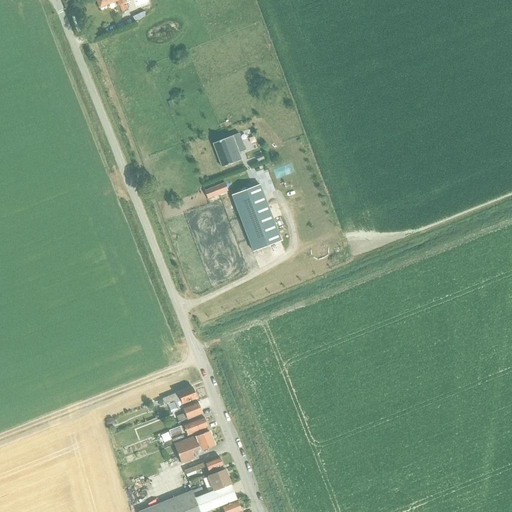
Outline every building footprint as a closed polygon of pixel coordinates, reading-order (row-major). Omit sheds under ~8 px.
[(239,133),(213,143),(222,167),(241,160),(239,153),(245,150),(239,133)] [(261,154),(256,157),(258,163),(264,160),(261,154)] [(275,168),(279,178),(297,171),(293,161),(275,168)] [(204,191),(207,199),(228,191),(225,183),(204,191)] [(231,195),(253,251),(281,241),(259,185),(231,195)] [(305,273),(301,262),(270,274),(275,285),(305,273)] [(192,387),(162,399),(164,405),(179,399),(181,403),(196,398),(192,387)] [(176,416),(178,422),(201,413),(197,402),(182,408),(184,413),(176,416)] [(172,429),(168,430),(170,437),(181,433),(181,431),(184,430),(186,435),(207,428),(203,417),(178,427),(172,429)] [(214,445),(209,431),(173,444),(180,463),(196,457),(199,451),(214,445)] [(219,457),(183,470),(185,475),(195,471),(205,466),(208,472),(223,466),(219,457)] [(229,483),(224,469),(207,476),(213,490),(229,483)] [(201,511),(235,499),(229,483),(213,490),(202,494),(194,497),(192,492),(192,490),(137,511),(201,511)] [(200,489),(192,492),(194,497),(202,494),(200,489)] [(223,504),(201,511),(234,511),(240,510),(235,499),(223,504)]
